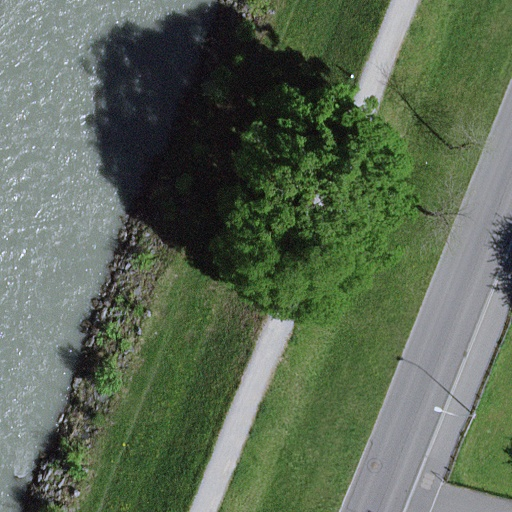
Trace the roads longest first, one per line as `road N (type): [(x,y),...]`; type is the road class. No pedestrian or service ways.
road 1 (track): [(405,0),(203,511)]
road 2 (secondary): [(511,163),(381,494)]
